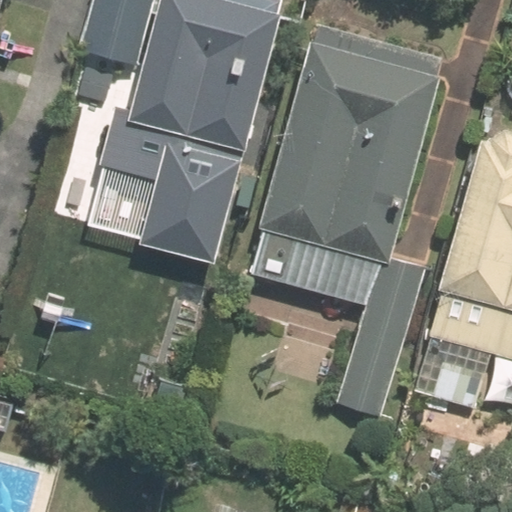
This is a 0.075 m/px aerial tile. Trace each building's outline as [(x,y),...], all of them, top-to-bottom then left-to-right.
[(0,0),(0,35),(10,0),(0,0)] [(280,3),(270,0),(169,0),(140,106),(121,101),(90,212),(212,246),(280,3)] [(380,415),(422,267),(388,257),(443,60),(323,25),(253,271),(361,303),(333,403),(380,415)] [(423,394),(439,399),(472,408),(489,351),(511,357),(511,143),(487,136),(444,288),(452,290),(423,394)] [(439,399),(423,394),(414,392),(406,422),(430,430),(439,399)] [(368,511),(371,504),(348,498),(344,511),(368,511)]
